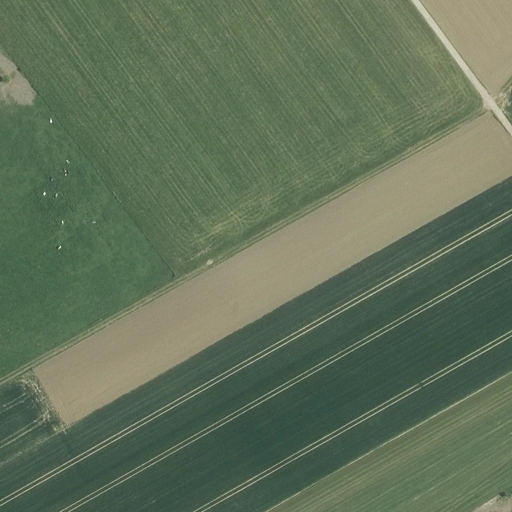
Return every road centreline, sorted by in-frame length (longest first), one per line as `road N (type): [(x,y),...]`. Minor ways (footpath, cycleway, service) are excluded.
road 1 (track): [(0,384),(492,106)]
road 2 (unclassified): [(511,132),(414,0)]
